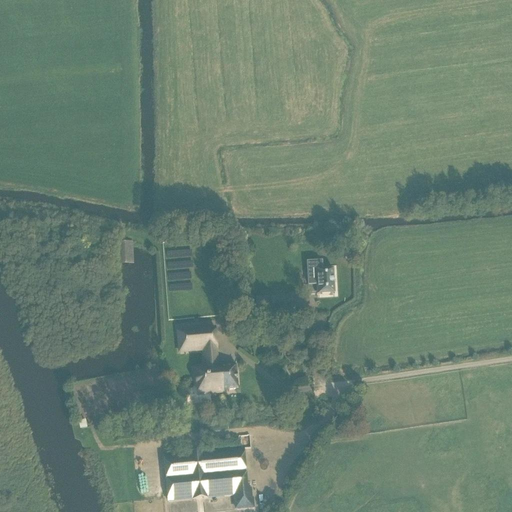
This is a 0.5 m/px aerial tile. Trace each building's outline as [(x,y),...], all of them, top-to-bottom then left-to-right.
[(133,265),(132,242),(117,243),(118,265),(133,265)] [(332,271),(315,272),(315,279),(307,279),(307,286),(316,286),(316,296),(334,295),(332,271)] [(263,310),(270,310),(291,309),(291,297),(270,297),(270,298),(263,298),(263,310)] [(196,387),(197,396),(223,394),(223,392),(237,390),(235,364),(217,366),(216,350),(215,329),(177,332),(179,353),(202,351),(203,367),(192,368),(194,387),(196,387)] [(250,489),(247,489),(243,450),(163,457),(167,503),(235,496),(236,511),(253,509),(252,498),(251,498),(250,489)]
